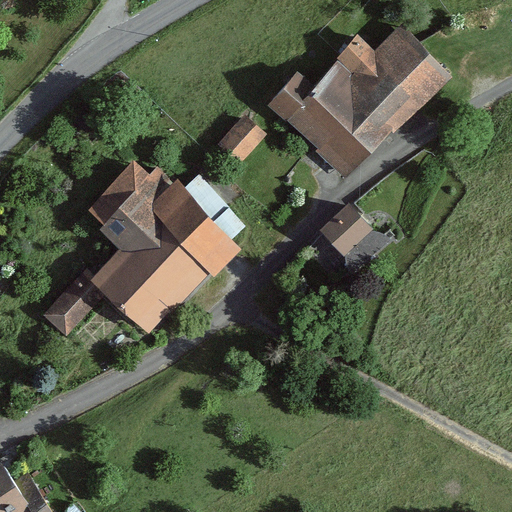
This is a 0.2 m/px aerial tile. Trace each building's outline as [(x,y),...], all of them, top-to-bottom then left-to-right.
[(366,40),(320,89),(293,119),(352,173),(450,69),(405,27),(381,54),(366,40)] [(320,89),(302,72),(275,101),(293,119),(320,89)] [(269,136),(248,118),(222,148),(243,166),(269,136)] [(92,264),(47,308),(70,331),(113,289),(151,328),(239,243),(187,188),(183,192),(157,166),(104,217),(126,240),(96,269),(92,264)] [(354,276),(358,279),(396,243),(395,239),(393,235),(390,233),(385,232),(380,233),(356,209),(327,237),(352,263),(351,268),(352,272),(354,276)] [(37,511),(5,463),(0,465),(0,511),(37,511)] [(43,511),(56,511),(49,500),(39,506),(43,511)]
